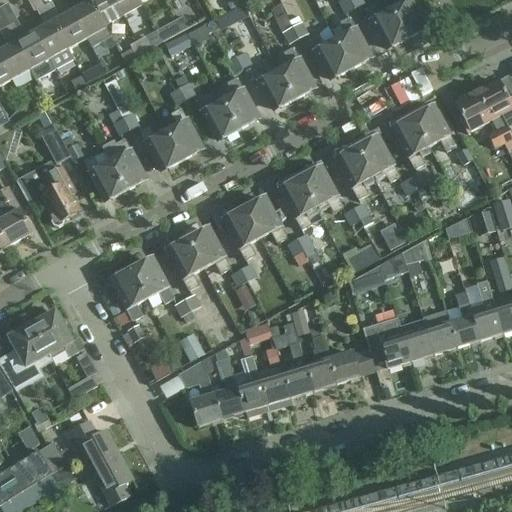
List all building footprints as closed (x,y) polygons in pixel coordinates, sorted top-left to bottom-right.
[(72,15),(87,42),(91,49),(111,39),(105,29),(99,17),(98,17),(92,6),(90,6),(86,0),(79,0),(84,9),(72,15)] [(124,19),(113,0),(86,0),(90,6),(92,6),(98,17),(99,17),(105,29),(124,19)] [(113,0),(124,19),(143,8),(138,0),(113,0)] [(355,12),(349,0),(336,0),(345,17),(355,12)] [(349,0),(355,12),(365,6),(362,0),(349,0)] [(392,13),(408,42),(422,34),(420,32),(427,28),(413,2),(411,0),(399,0),(403,7),(392,13)] [(53,25),(68,52),(87,42),(72,15),(61,21),(52,4),(45,8),(53,25)] [(53,25),(45,8),(36,13),(46,29),(34,36),(53,70),(63,64),(65,67),(74,63),(68,52),(53,25)] [(221,33),(248,19),(243,8),(216,22),(220,30),(221,33)] [(408,42),(392,13),(381,19),(375,8),(366,13),(372,24),(371,24),(385,51),(392,47),(394,49),(408,42)] [(289,47),(299,42),(289,23),(285,16),(275,22),(289,47)] [(299,18),(289,23),(299,42),(309,37),(299,18)] [(183,19),(175,23),(182,34),(189,30),(183,19)] [(330,32),(351,72),(365,65),(364,62),(371,58),(357,32),(356,32),(350,21),(330,32)] [(207,37),(220,30),(216,22),(203,28),(207,37)] [(174,38),(182,34),(175,23),(168,27),(174,38)] [(6,29),(34,81),(36,83),(55,73),(53,70),(34,36),(23,42),(14,25),(6,29)] [(351,72),(330,32),(327,28),(323,30),(331,46),(324,49),(319,38),(309,43),(315,54),(315,55),(329,81),(336,77),(337,80),(351,72)] [(34,81),(6,29),(0,32),(0,35),(8,50),(0,54),(0,62),(11,83),(16,91),(34,81)] [(202,30),(188,38),(194,49),(203,45),(208,39),(202,30)] [(145,39),(137,44),(144,55),(152,51),(145,39)] [(171,58),(182,53),(176,42),(165,47),(171,58)] [(125,65),(144,55),(137,44),(130,48),(132,51),(121,57),(125,65)] [(279,74),(295,103),(309,95),(308,92),(315,89),(300,62),(300,63),(294,52),(285,57),(291,68),(279,74)] [(241,54),(234,57),(242,73),(253,67),(246,55),(243,57),(241,54)] [(232,78),(242,73),(234,57),(228,61),(230,64),(226,66),(232,78)] [(0,89),(11,83),(0,62),(0,89)] [(295,103),(279,74),(268,80),(262,69),(253,74),(259,85),(273,111),(280,108),(281,110),(295,103)] [(105,87),(118,113),(119,113),(129,133),(139,128),(115,82),(105,87)] [(223,104),(239,133),(253,126),(251,123),(258,119),(244,93),(238,82),(228,87),(234,98),(223,104)] [(498,133),(505,147),(508,153),(511,150),(511,138),(507,129),(509,128),(503,118),(511,112),(511,101),(508,94),(505,96),(499,84),(478,95),(493,123),(498,133)] [(189,85),(179,90),(186,103),(196,98),(189,85)] [(43,97),(49,108),(67,99),(61,88),(43,97)] [(176,109),(186,103),(179,90),(169,96),(176,109)] [(467,136),(493,123),(478,95),(456,107),(462,119),(459,120),(467,136)] [(239,133),(223,104),(212,110),(206,99),(197,104),(203,115),(202,115),(216,142),(223,138),(225,141),(239,133)] [(0,129),(9,124),(0,106),(0,129)] [(71,160),(67,152),(46,112),(38,117),(46,133),(40,137),(57,168),(71,160)] [(167,134),(182,163),(196,156),(195,153),(202,149),(188,123),(187,123),(181,112),(172,117),(178,128),(167,134)] [(414,121),(429,150),(441,144),(447,154),(456,149),(450,139),(450,138),(436,112),(429,116),(428,113),(414,121)] [(119,138),(129,133),(119,113),(118,113),(109,118),(119,138)] [(429,150),(414,121),(400,128),(401,131),(394,135),(409,161),(415,172),(424,167),(418,156),(429,150)] [(182,163),(167,134),(155,140),(150,130),(140,135),(146,146),(160,172),(167,168),(168,171),(182,163)] [(505,147),(498,133),(488,138),(495,152),(505,147)] [(357,151),(373,180),(384,174),(390,185),(400,180),(394,169),(380,142),(373,146),(371,144),(357,151)] [(104,154),(126,194),(140,187),(138,184),(145,180),(131,154),(125,143),(117,148),(114,143),(102,150),(104,154)] [(67,152),(71,160),(73,164),(84,158),(78,146),(67,152)] [(373,180),(357,151),(343,159),(345,161),(338,165),(352,191),(353,191),(359,202),(368,197),(362,186),(373,180)] [(456,157),(462,168),(474,162),(468,151),(456,157)] [(126,194),(104,154),(84,165),(90,176),(89,177),(103,203),(110,199),(112,202),(126,194)] [(61,172),(57,174),(51,164),(16,183),(30,210),(43,202),(53,221),(52,226),(54,230),(60,231),(63,229),(65,223),(80,215),(71,198),(75,196),(61,172)] [(301,182),(317,211),(328,204),(334,215),(343,210),(337,199),(338,199),(324,173),(317,177),(315,174),(301,182)] [(420,176),(410,182),(416,193),(427,188),(420,176)] [(317,211),(301,182),(287,189),(289,192),(282,196),(296,222),(302,233),(312,228),(306,217),(317,211)] [(406,199),(416,193),(410,182),(400,187),(406,199)] [(0,207),(7,220),(0,223),(0,241),(5,251),(33,235),(8,190),(0,193),(0,207)] [(245,212),(261,241),(272,235),(278,246),(287,241),(281,230),(267,203),(260,207),(259,204),(245,212)] [(424,211),(420,203),(413,207),(417,215),(424,211)] [(364,207),(354,212),(360,223),(370,218),(364,207)] [(511,232),(511,214),(510,209),(496,213),(503,235),(511,232)] [(261,241),(245,212),(231,220),(232,222),(225,226),(240,252),(246,263),(255,258),(249,247),(261,241)] [(350,229),(360,223),(354,212),(344,217),(350,229)] [(495,234),(489,214),(474,219),(480,239),(495,234)] [(189,242),(204,271),(216,265),(221,276),(231,271),(225,260),(211,234),(204,238),(203,235),(189,242)] [(400,235),(385,243),(391,253),(405,245),(400,235)] [(307,237),(297,243),(309,264),(319,258),(307,237)] [(204,271),(189,242),(175,250),(176,253),(169,256),(183,283),(184,283),(190,293),(199,288),(193,278),(204,271)] [(299,269),(309,264),(297,243),(287,248),(299,269)] [(422,248),(410,250),(414,267),(425,264),(422,248)] [(357,276),(379,263),(372,250),(348,263),(357,276)] [(408,275),(402,256),(380,268),(386,283),(408,275)] [(132,273),(148,302),(159,296),(165,306),(174,301),(168,291),(169,290),(154,264),(147,268),(146,265),(132,273)] [(251,267),(241,273),(247,285),(248,284),(253,294),(261,290),(256,280),(257,279),(251,267)] [(148,302),(132,273),(118,280),(119,283),(113,287),(127,313),(133,324),(142,319),(136,308),(148,302)] [(237,290),(247,285),(241,273),(231,278),(237,290)] [(498,276),(505,298),(511,295),(511,284),(509,273),(498,276)] [(375,288),(370,274),(349,286),(352,295),(375,288)] [(503,337),(495,312),(487,284),(477,287),(483,307),(470,311),(480,344),(503,337)] [(445,314),(457,351),(480,344),(470,311),(465,295),(455,298),(459,310),(445,314)] [(191,315),(201,310),(195,298),(185,303),(191,315)] [(182,319),(191,315),(185,303),(175,308),(181,320),(182,319)] [(125,316),(119,305),(109,310),(115,321),(125,316)] [(511,334),(511,307),(495,312),(503,337),(511,334)] [(311,328),(306,312),(291,316),(296,332),(311,328)] [(78,341),(72,345),(56,314),(45,320),(42,319),(36,323),(35,326),(32,327),(49,358),(50,357),(63,350),(69,361),(84,352),(78,341)] [(457,351),(445,314),(423,321),(423,322),(434,358),(457,351)] [(206,319),(197,323),(202,335),(212,330),(206,319)] [(411,365),(400,329),(398,322),(364,332),(369,351),(376,374),(387,371),(388,372),(389,372),(411,365)] [(400,329),(411,365),(434,358),(423,322),(400,329)] [(261,340),(271,337),(267,326),(258,329),(261,340)] [(37,369),(52,361),(50,357),(49,358),(32,327),(30,328),(28,328),(21,332),(21,334),(9,340),(16,352),(0,362),(0,368),(14,391),(41,376),(37,369)] [(134,345),(145,339),(139,328),(128,334),(134,345)] [(337,388),(327,356),(319,329),(310,332),(313,341),(312,342),(315,353),(313,353),(317,366),(306,370),(314,395),(337,388)] [(204,356),(193,336),(179,345),(190,364),(204,356)] [(240,344),(245,361),(253,359),(247,340),(240,344)] [(279,365),(273,345),(264,347),(270,367),(279,365)] [(314,395),(306,370),(303,360),(299,347),(289,350),(293,363),(291,364),(295,373),(283,377),(290,402),(314,395)] [(360,379),(371,376),(365,354),(353,357),(353,355),(341,359),(339,352),(327,356),(337,388),(360,381),(360,379)] [(206,375),(207,376),(213,372),(209,359),(200,365),(206,375)] [(237,391),(244,416),(246,416),(248,422),(270,415),(260,384),(253,359),(245,361),(240,363),(248,387),(237,391)] [(222,385),(224,384),(234,381),(233,378),(228,361),(218,364),(216,365),(222,385)] [(221,423),(213,398),(207,376),(206,375),(200,365),(178,378),(179,379),(185,389),(186,391),(199,388),(203,401),(191,405),(198,430),(221,423)] [(0,399),(10,393),(0,376),(0,399)] [(292,408),(290,402),(283,377),(260,384),(270,415),(292,408)] [(68,392),(74,403),(98,390),(91,378),(68,392)] [(244,416),(237,391),(234,381),(224,384),(227,394),(213,398),(221,423),(244,416)] [(184,394),(165,405),(172,416),(190,405),(184,394)] [(48,422),(42,411),(32,416),(38,427),(48,422)] [(132,498),(126,486),(133,482),(106,433),(98,438),(91,425),(68,437),(75,450),(79,448),(112,509),(132,498)] [(228,442),(226,428),(202,432),(204,445),(228,442)] [(67,467),(54,445),(38,455),(52,477),(67,467)] [(61,491),(52,477),(38,455),(15,469),(38,505),(61,491)] [(27,511),(38,505),(15,469),(0,478),(0,509),(1,509),(2,511),(27,511)] [(228,508),(249,501),(246,491),(225,498),(228,508)]
